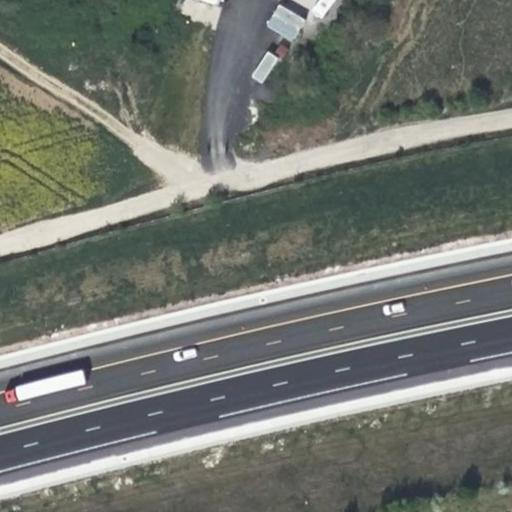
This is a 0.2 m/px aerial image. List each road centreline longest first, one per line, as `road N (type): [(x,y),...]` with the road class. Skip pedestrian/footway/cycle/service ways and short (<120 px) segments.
road 1 (unclassified): [(0,244),(131,202),(511,119)]
road 2 (motorway): [(0,455),(311,374),(511,333)]
road 3 (motorway): [(511,289),(0,406)]
